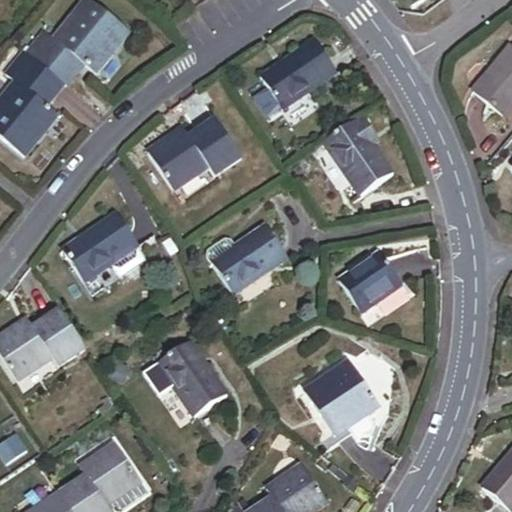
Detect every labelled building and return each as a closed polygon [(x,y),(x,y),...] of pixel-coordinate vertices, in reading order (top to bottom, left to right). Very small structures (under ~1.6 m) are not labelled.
[(95,77),(129,36),(86,1),(53,42),(44,34),(26,56),(64,86),(66,88),(83,67),(95,77)] [(281,112),(335,76),(314,45),(284,65),(287,69),(263,85),(281,112)] [(511,51),(511,50),(474,93),(503,118),(511,107),(511,51)] [(46,108),(64,86),(26,56),(25,54),(7,76),(15,84),(0,102),(0,140),(23,160),(58,118),(46,108)] [(260,80),(263,85),(287,69),(284,65),(260,80)] [(511,107),(503,118),(509,123),(511,118),(511,107)] [(392,177),(371,146),(375,143),(359,121),(323,145),(360,199),(392,177)] [(148,155),(173,194),(208,171),(213,179),(240,161),(215,122),(188,140),(183,132),(148,155)] [(144,265),(135,251),(137,250),(116,217),(62,254),(83,286),(110,268),(119,282),(144,265)] [(232,297),(288,262),(267,229),(236,249),(231,243),(226,241),(207,253),(207,258),(211,265),(232,297)] [(380,256),(338,283),(360,315),(401,288),(380,256)] [(85,352),(59,313),(41,325),(31,332),(24,323),(0,338),(0,359),(16,384),(51,361),(57,371),(85,352)] [(35,316),(24,323),(31,332),(41,325),(35,316)] [(190,343),(185,347),(200,371),(206,367),(190,343)] [(185,347),(157,366),(193,420),(227,398),(206,367),(200,371),(185,347)] [(349,364),(303,395),(333,440),(379,409),(349,364)] [(0,462),(2,466),(24,456),(17,440),(0,447),(0,462)] [(107,511),(106,509),(140,485),(115,447),(80,470),(85,478),(58,497),(68,511),(107,511)] [(511,511),(511,456),(484,490),(509,511),(511,511)] [(318,511),(327,507),(302,469),(267,492),(273,501),(255,511),(318,511)] [(140,485),(106,509),(107,511),(125,511),(148,497),(140,485)] [(68,511),(58,497),(35,511),(68,511)] [(250,511),(243,501),(236,506),(240,511),(250,511)]
